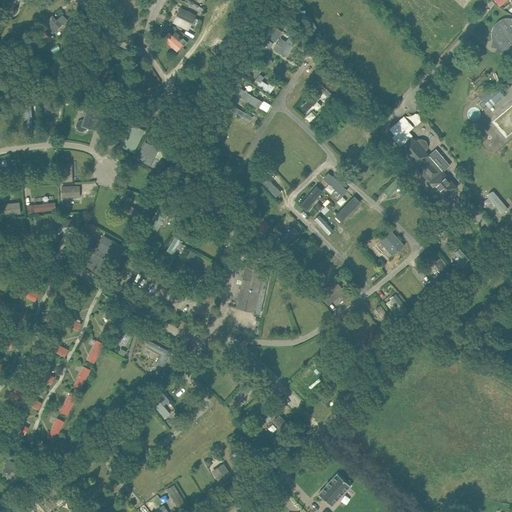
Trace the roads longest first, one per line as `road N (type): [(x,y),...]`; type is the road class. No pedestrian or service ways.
road 1 (unclassified): [(229,511),(511,252)]
road 2 (unknown): [(0,409),(31,423),(40,414),(105,288)]
